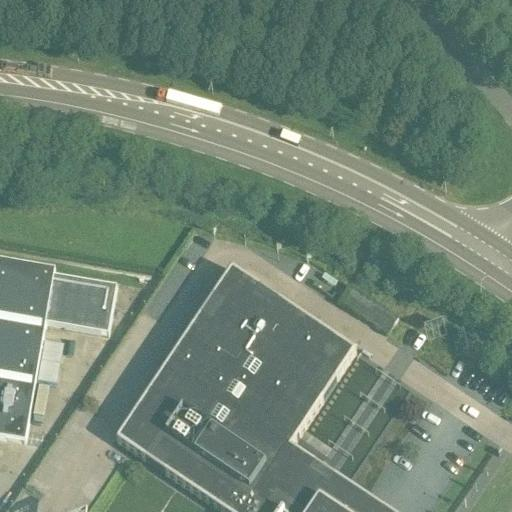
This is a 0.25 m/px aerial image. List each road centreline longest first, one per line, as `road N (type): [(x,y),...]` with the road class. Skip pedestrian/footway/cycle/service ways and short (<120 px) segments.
road 1 (secondary): [(483,259),(319,168),(166,120),(0,87)]
road 2 (unclassified): [(511,110),(481,73),(391,0)]
